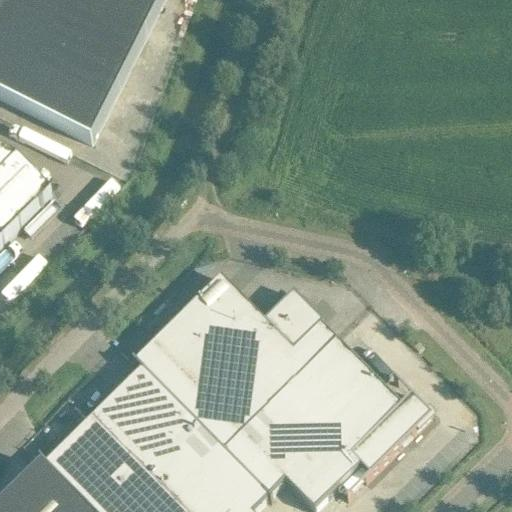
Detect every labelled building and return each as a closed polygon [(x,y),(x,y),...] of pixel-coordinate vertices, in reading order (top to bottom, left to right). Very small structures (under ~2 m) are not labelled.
[(0,0),(0,101),(93,148),(167,0),(0,0)] [(0,251),(40,213),(41,213),(43,212),(44,210),(43,209),(52,200),(50,198),(51,197),(49,195),(48,194),(47,194),(18,165),(0,156),(0,251)] [(225,458),(338,346),(323,331),(325,329),(295,299),(266,328),(222,283),(137,367),(135,365),(225,458)] [(410,398),(409,400),(412,402),(403,411),(338,346),(225,458),(273,506),(273,505),(271,503),(287,488),(310,511),(321,511),(362,472),(371,481),(365,486),(367,487),(433,421),(410,398)] [(273,506),(225,458),(135,365),(133,367),(143,376),(113,405),(94,424),(180,511),(261,511),(269,505),(272,507),(273,506)] [(180,511),(94,424),(45,472),(42,470),(41,471),(81,511),(180,511)] [(81,511),(41,471),(40,471),(43,474),(3,511),(81,511)]
